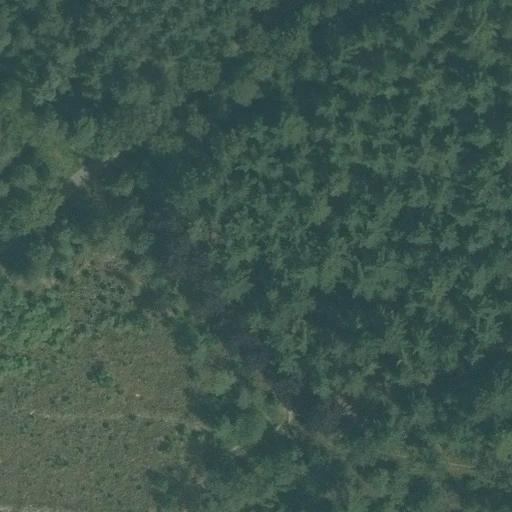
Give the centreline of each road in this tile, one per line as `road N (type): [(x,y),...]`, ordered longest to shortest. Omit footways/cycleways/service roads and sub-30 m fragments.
road 1 (track): [(511,463),(288,425),(111,206),(93,168)]
road 2 (unclassified): [(0,246),(294,0)]
road 3 (track): [(288,425),(222,447),(193,478),(186,511)]
